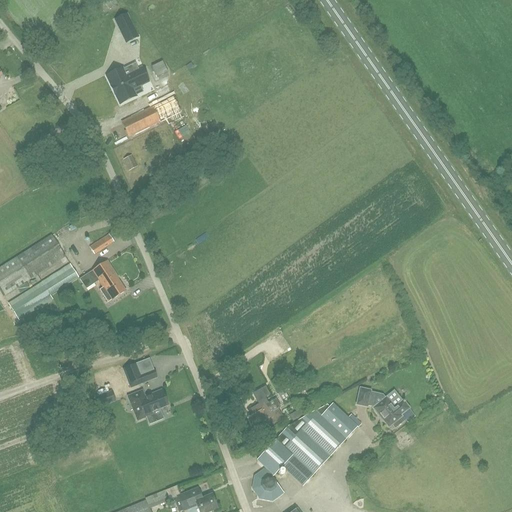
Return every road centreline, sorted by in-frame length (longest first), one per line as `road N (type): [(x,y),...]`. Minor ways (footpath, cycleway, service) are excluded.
road 1 (unclassified): [(247,511),(116,191),(81,131),(0,27)]
road 2 (primary): [(511,265),(326,0)]
road 3 (track): [(0,396),(178,333)]
